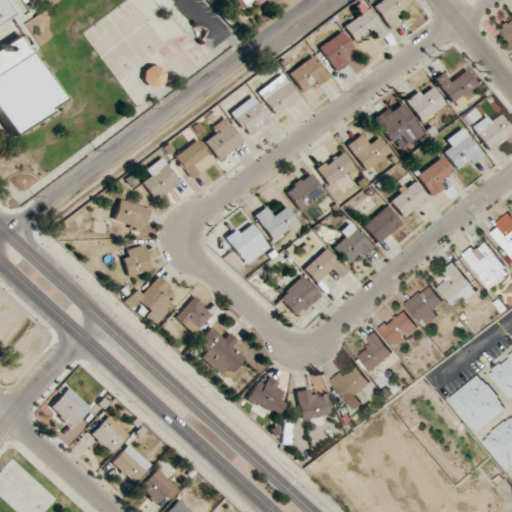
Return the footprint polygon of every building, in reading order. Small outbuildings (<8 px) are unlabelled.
[(0,0),(0,21),(10,16),(1,0),(0,0)] [(234,0),(241,8),(250,0),(251,0),(256,6),(264,0),(234,0)] [(392,29),(398,24),(392,17),(407,4),(403,0),(382,0),(373,9),(392,29)] [(386,33),(366,2),(357,7),(362,15),(344,26),(355,43),(373,31),(378,39),(386,33)] [(511,43),(511,22),(502,31),(511,43)] [(344,53),(352,48),(342,32),(318,47),(333,72),(350,62),(344,53)] [(0,123),(6,134),(59,105),(22,37),(0,48),(0,123)] [(289,79),(307,92),(311,87),(316,90),(329,73),(306,56),(289,79)] [(151,90),(166,78),(155,63),(139,75),(151,90)] [(441,74),(434,79),(451,103),(476,86),(465,70),(447,82),(441,74)] [(274,115),(300,97),(283,74),(257,92),(274,115)] [(406,101),(421,122),(444,105),(429,84),(406,101)] [(271,118),(252,95),(229,114),(249,137),(271,118)] [(405,146),(423,133),(399,100),(373,119),(390,145),(399,138),(405,146)] [(492,123),(486,115),(471,128),(489,151),(511,133),(511,130),(500,116),(492,123)] [(214,137),(205,144),(219,161),(243,140),(225,117),(208,131),(214,137)] [(444,154),(454,168),(463,162),(466,168),(482,156),(462,128),(445,140),(451,148),(444,154)] [(346,146),(365,171),(389,152),(377,135),(369,141),(362,133),(346,146)] [(213,162),(196,140),(174,157),(190,178),(213,162)] [(329,188),(355,168),(341,150),(315,169),(329,188)] [(150,178),(142,184),(154,201),(180,182),(162,157),(144,170),(150,178)] [(451,171),(440,157),(415,176),(431,196),(447,183),(442,177),(451,171)] [(283,191),(298,211),(324,193),(310,172),(283,191)] [(427,198),(409,179),(387,201),(405,219),(427,198)] [(142,232),(149,209),(119,199),(111,222),(142,232)] [(274,213),(268,205),(253,216),(273,241),(297,221),(284,205),(274,213)] [(376,244),(400,223),(385,206),(361,227),(376,244)] [(490,229),(511,257),(511,214),(511,213),(490,229)] [(223,238),(244,266),(269,247),(248,219),(223,238)] [(335,249),(347,261),(352,256),(357,261),(372,246),(349,223),(335,236),(341,242),(335,249)] [(511,273),(485,239),(464,256),(491,290),(511,273)] [(151,270),(143,245),(119,252),(127,278),(151,270)] [(340,277),(347,270),(325,248),(303,270),(317,284),(332,269),(340,277)] [(477,292),(455,263),(440,274),(447,283),(439,288),(450,303),(459,296),(464,302),(477,292)] [(278,298),(296,317),(320,294),(301,276),(278,298)] [(173,305),(166,299),(173,292),(158,277),(142,293),(136,288),(122,302),(129,309),(137,301),(148,312),(143,317),(153,326),(173,305)] [(425,327),(441,315),(435,308),(444,301),(430,285),(406,305),(425,327)] [(173,318),(192,335),(211,315),(192,298),(173,318)] [(421,329),(403,309),(380,330),(398,350),(421,329)] [(198,358),(219,375),(225,368),(231,373),(244,358),(233,349),(239,342),(229,333),(223,340),(209,328),(196,343),(205,350),(198,358)] [(372,373),(394,352),(376,333),(363,345),(369,350),(359,359),(372,373)] [(511,353),(488,373),(510,400),(511,398),(511,353)] [(371,383),(360,369),(352,375),(347,369),(331,382),(354,411),(363,404),(356,395),(371,383)] [(476,433),(507,409),(481,374),(449,398),(476,433)] [(287,404),(278,393),(282,390),(271,377),(261,386),(260,384),(245,395),(263,417),(272,410),(275,414),(287,404)] [(90,408),(68,388),(48,408),(70,429),(90,408)] [(330,414),(325,391),(296,397),(300,420),(330,414)] [(507,472),(511,468),(511,416),(482,440),(507,472)] [(127,436),(108,417),(90,435),(110,454),(127,436)] [(110,462),(132,485),(150,467),(127,444),(110,462)] [(177,489),(157,469),(138,488),(158,508),(177,489)] [(165,511),(190,511),(178,499),(165,511)]
